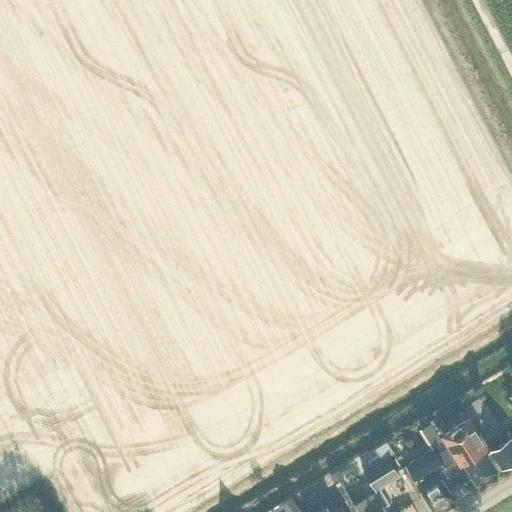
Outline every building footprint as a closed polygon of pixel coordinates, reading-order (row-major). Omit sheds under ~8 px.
[(463,462),(476,483),(511,460),(511,439),(510,436),(489,449),(489,450),(488,450),(468,417),(441,434),(460,464),(463,462)] [(433,448),(405,465),(416,483),(416,484),(420,491),(421,491),(432,510),(453,497),(446,485),(437,470),(444,466),(454,460),(446,447),(436,453),(433,448)] [(380,456),(362,468),(375,489),(398,474),(386,454),(385,453),(380,456)] [(364,497),(353,504),(357,511),(386,511),(382,506),(388,502),(379,488),(364,497)] [(301,511),(291,495),(280,502),(286,511),(301,511)]
